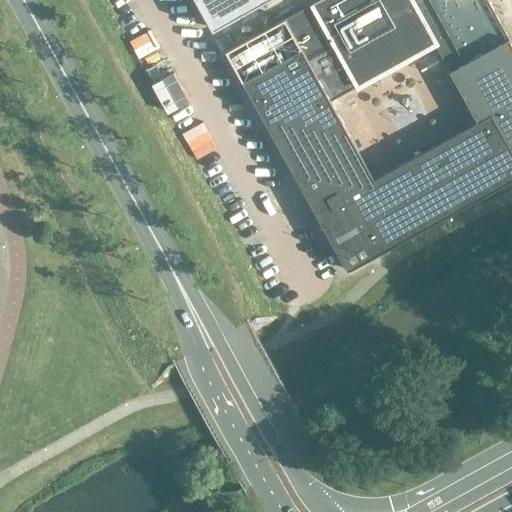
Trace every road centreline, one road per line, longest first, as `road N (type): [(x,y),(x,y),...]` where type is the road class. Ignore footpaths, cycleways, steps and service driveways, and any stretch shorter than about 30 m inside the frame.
road 1 (tertiary): [(183,291),(23,0)]
road 2 (tertiary): [(183,291),(195,352),(282,511)]
road 3 (tertiary): [(309,492),(183,291)]
road 4 (secondary): [(437,501),(361,507),(309,492)]
